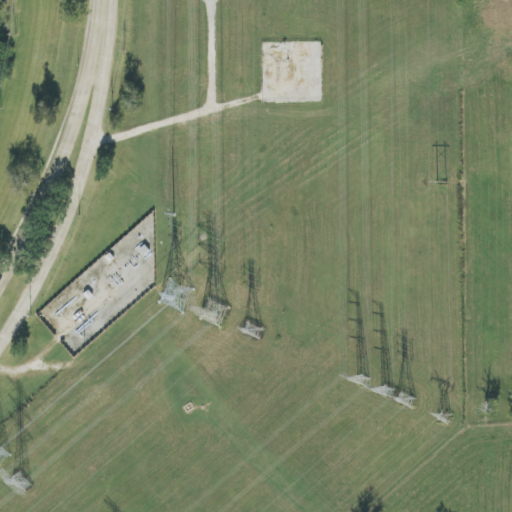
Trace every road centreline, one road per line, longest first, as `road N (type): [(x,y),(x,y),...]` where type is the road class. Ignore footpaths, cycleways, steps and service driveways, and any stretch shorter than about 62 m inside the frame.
road 1 (secondary): [(0,343),(39,276),(84,160),(102,88),(106,26)]
road 2 (secondary): [(106,26),(63,155),(0,280)]
